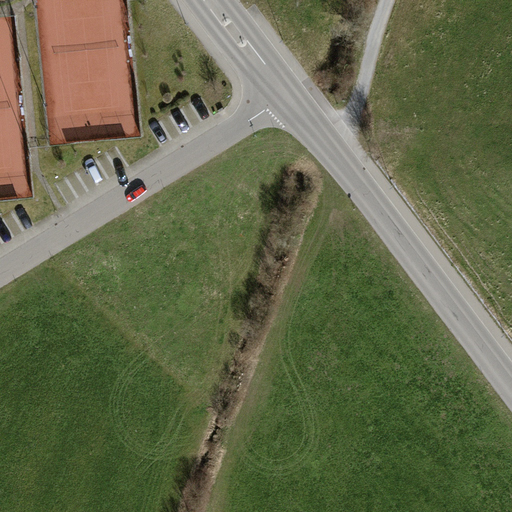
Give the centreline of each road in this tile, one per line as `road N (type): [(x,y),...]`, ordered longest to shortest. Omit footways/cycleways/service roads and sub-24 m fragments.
road 1 (tertiary): [(287,95),(511,387)]
road 2 (unclassified): [(0,272),(287,95)]
road 3 (track): [(388,0),(344,132)]
road 4 (tertiary): [(209,0),(287,95)]
